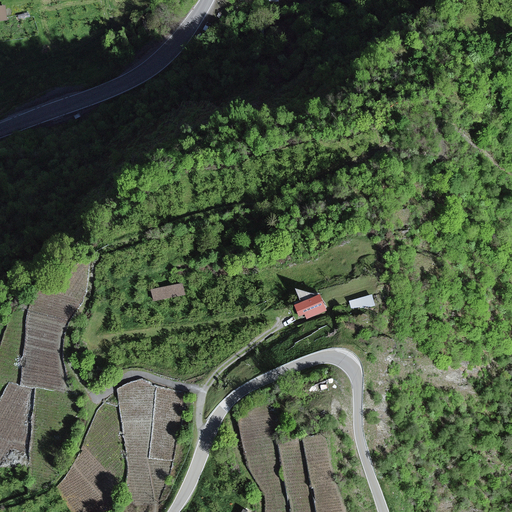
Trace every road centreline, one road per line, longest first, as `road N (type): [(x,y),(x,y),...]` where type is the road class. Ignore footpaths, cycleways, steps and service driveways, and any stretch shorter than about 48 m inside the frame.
road 1 (unclassified): [(173,511),(228,402),(329,356),(353,371),(359,439),(383,511)]
road 2 (tertiary): [(207,0),(147,70),(0,129)]
